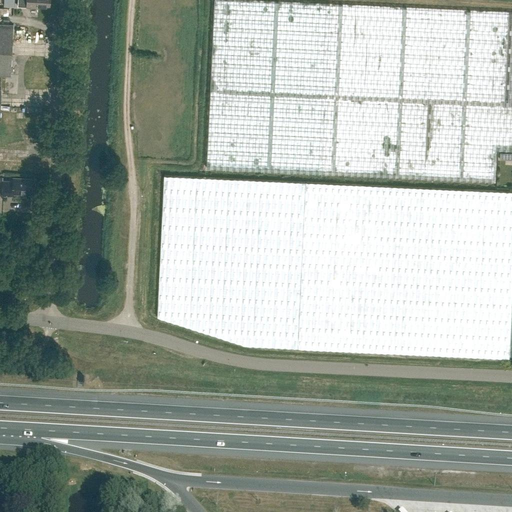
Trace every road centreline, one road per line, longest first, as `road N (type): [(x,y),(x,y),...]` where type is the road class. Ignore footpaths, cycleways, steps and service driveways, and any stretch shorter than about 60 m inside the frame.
road 1 (motorway): [(511,429),(0,401)]
road 2 (motorway): [(41,431),(511,463)]
road 3 (unclassified): [(511,376),(242,362),(127,327)]
road 4 (unclassified): [(50,321),(64,0)]
road 5 (track): [(133,0),(125,102),(133,189)]
road 6 (unclassified): [(133,189),(127,327)]
road 7 (motorway): [(41,431),(164,479)]
